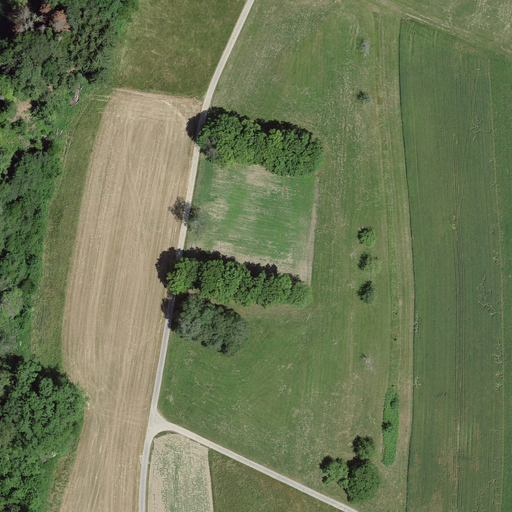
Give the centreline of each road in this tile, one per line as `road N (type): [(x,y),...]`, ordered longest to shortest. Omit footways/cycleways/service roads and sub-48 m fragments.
road 1 (track): [(142,511),(207,103),(252,0)]
road 2 (track): [(153,417),(347,511)]
